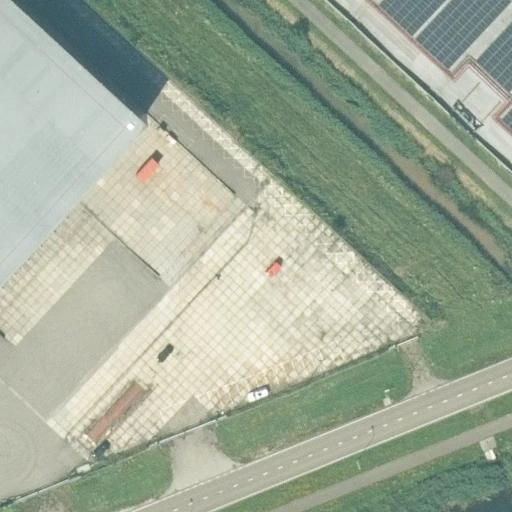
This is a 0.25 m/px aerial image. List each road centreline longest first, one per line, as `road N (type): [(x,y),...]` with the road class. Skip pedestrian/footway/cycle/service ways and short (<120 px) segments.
road 1 (unclassified): [(169,511),(511,373)]
road 2 (unknown): [(29,412),(248,183)]
road 3 (unknown): [(443,401),(433,354),(412,320),(248,183)]
road 4 (unknown): [(60,0),(248,183)]
